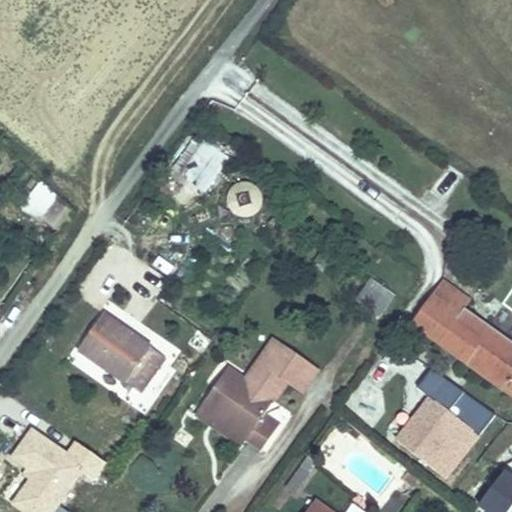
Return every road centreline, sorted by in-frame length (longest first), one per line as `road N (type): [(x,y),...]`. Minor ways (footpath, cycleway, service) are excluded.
road 1 (residential): [(0,319),(257,0)]
road 2 (track): [(216,0),(96,143),(98,199)]
